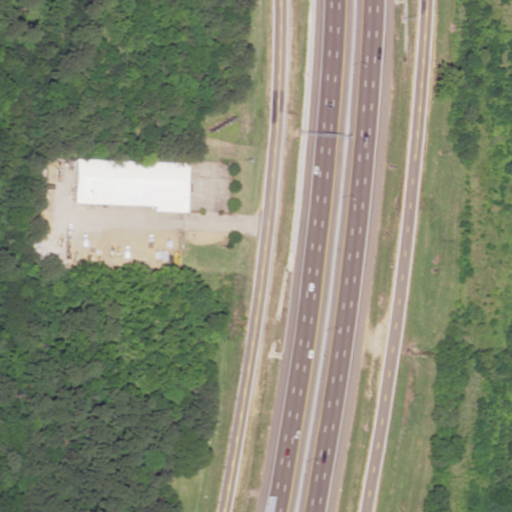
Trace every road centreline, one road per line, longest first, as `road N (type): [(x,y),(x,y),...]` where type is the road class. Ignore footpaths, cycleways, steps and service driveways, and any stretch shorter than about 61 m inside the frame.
road 1 (motorway): [(309,511),(357,210),(373,0)]
road 2 (motorway): [(337,0),(327,190),(277,511)]
road 3 (residential): [(221,511),(249,359),(273,138),(276,0)]
road 4 (tertiary): [(420,0),(407,212),(364,511)]
